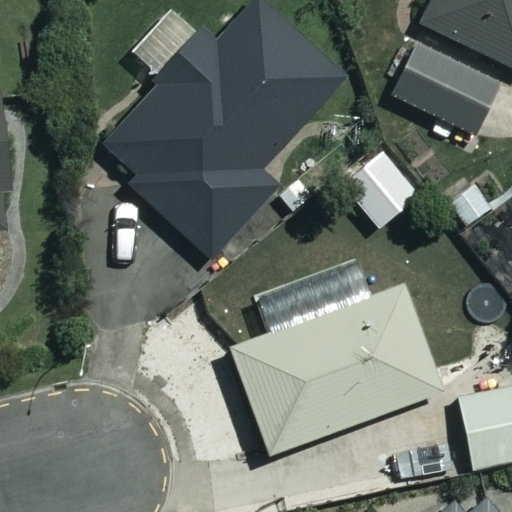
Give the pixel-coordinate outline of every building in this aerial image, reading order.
[(511,0),(437,0),(425,28),(511,68),(511,0)] [(349,89),(264,8),(222,53),(212,43),(103,157),(222,270),(289,199),(265,177),(349,89)] [(505,88),(425,51),(401,103),(481,140),(505,88)] [(0,238),(17,237),(0,52),(0,238)] [(448,397),(408,294),(239,359),(278,462),(448,397)] [(511,389),(466,400),(482,475),(511,468),(511,389)] [(498,511),(488,500),(474,511),(458,511),(459,511),(458,511),(498,511)]
